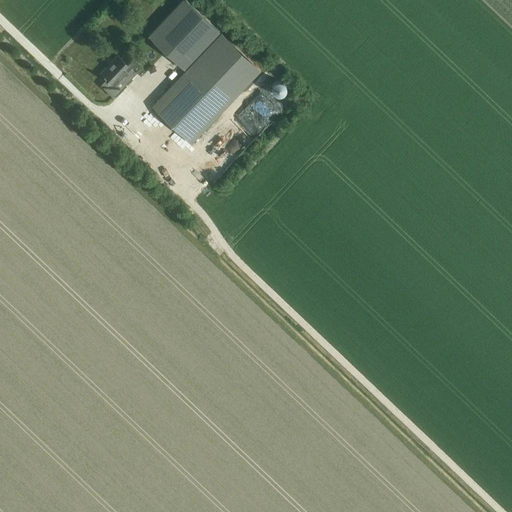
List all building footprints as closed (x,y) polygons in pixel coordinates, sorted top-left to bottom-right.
[(183,0),(149,36),(184,69),(220,32),(185,0),(183,0)] [(191,143),(260,70),(221,33),(152,106),(191,143)] [(100,74),(112,85),(129,68),(131,70),(137,64),(127,54),(121,60),(117,56),(100,74)] [(263,87),(275,98),(288,84),(277,73),(263,87)] [(240,107),(229,111),(234,123),(244,119),(240,107)] [(211,140),(200,149),(204,154),(215,145),(211,140)] [(193,167),(199,180),(206,176),(199,164),(193,167)]
